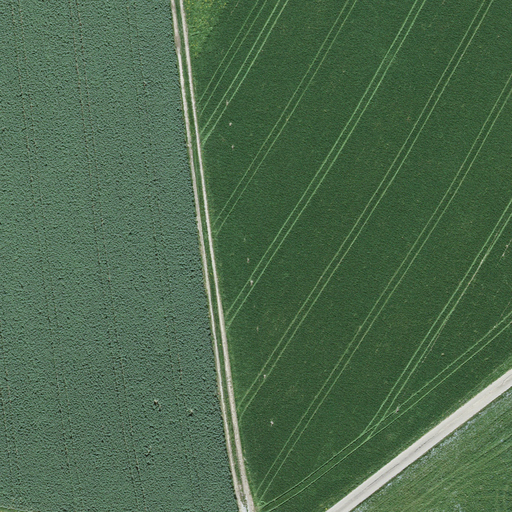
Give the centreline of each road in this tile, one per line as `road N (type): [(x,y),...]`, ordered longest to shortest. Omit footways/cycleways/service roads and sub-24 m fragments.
road 1 (track): [(181,0),(246,511)]
road 2 (track): [(511,375),(335,511)]
